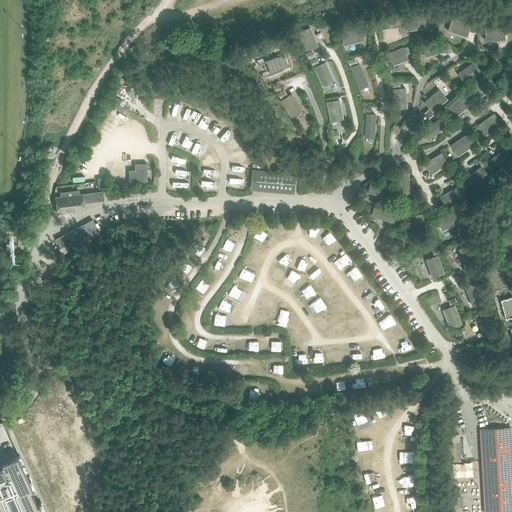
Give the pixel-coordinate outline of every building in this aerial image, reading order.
[(503,27),(485,28),(485,41),(504,40),(503,27)] [(288,67),(284,55),(265,62),(270,74),(288,67)] [(485,64),(479,68),(482,72),(488,67),(485,64)] [(429,110),(424,114),(429,119),(433,115),(429,110)] [(256,170),(254,190),(294,194),(296,173),(256,170)] [(97,178),(98,188),(109,187),(107,177),(97,178)] [(80,190),(62,192),(60,192),(60,198),(56,198),(58,214),(84,211),(83,203),(103,201),(102,191),(80,194),(80,190)] [(439,207),(433,210),(436,216),(441,213),(439,207)] [(99,232),(93,220),(56,240),(60,248),(73,242),(74,245),(99,232)] [(473,271),(466,273),(468,279),(475,277),(473,271)] [(511,297),(500,300),(505,319),(511,317),(511,297)] [(455,299),(449,301),(451,307),(457,304),(455,299)] [(0,511),(42,511),(39,503),(32,488),(27,477),(25,471),(19,459),(18,456),(4,424),(0,426),(0,511)] [(479,429),(484,511),(511,511),(511,429),(511,427),(490,428),(479,429)] [(446,443),(447,462),(462,461),(460,442),(446,443)] [(400,511),(419,511),(416,494),(397,497),(400,511)] [(467,498),(460,498),(460,510),(468,509),(467,498)]
